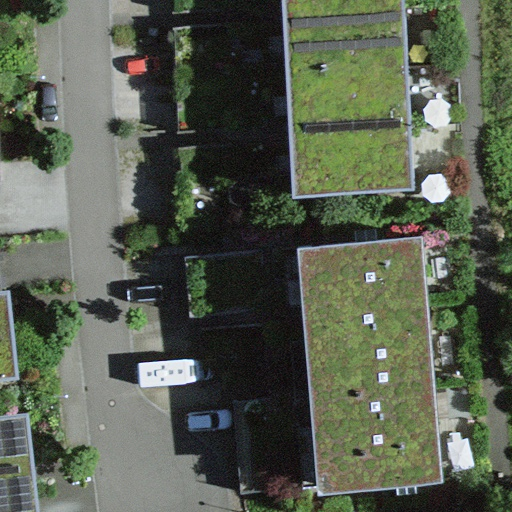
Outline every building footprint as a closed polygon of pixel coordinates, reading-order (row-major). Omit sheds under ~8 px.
[(225,0),(173,0),(173,10),(226,9),(225,0)] [(285,0),(286,12),(405,6),(404,0),(285,0)] [(286,12),(290,72),(408,65),(405,6),(286,12)] [(173,24),(175,77),(229,75),(227,22),(173,24)] [(290,72),(293,132),(411,127),(408,65),(290,72)] [(229,75),(175,77),(178,130),(231,128),(229,75)] [(293,132),(296,192),(414,187),(411,127),(293,132)] [(232,142),(179,146),(184,227),(238,223),(232,142)] [(418,236),(298,245),(303,306),(423,296),(418,236)] [(250,249),(185,255),(190,314),(255,308),(250,249)] [(0,295),(0,369),(11,368),(3,295),(0,295)] [(437,476),(423,296),(303,306),(308,370),(320,369),(322,393),(310,394),(315,457),(328,456),(330,485),(437,476)] [(270,398),(297,395),(290,318),(264,321),(270,398)] [(270,398),(234,401),(242,491),(305,485),(297,395),(270,398)] [(17,424),(0,425),(0,501),(20,499),(25,499),(17,424)] [(21,511),(20,499),(0,501),(0,511),(21,511)]
